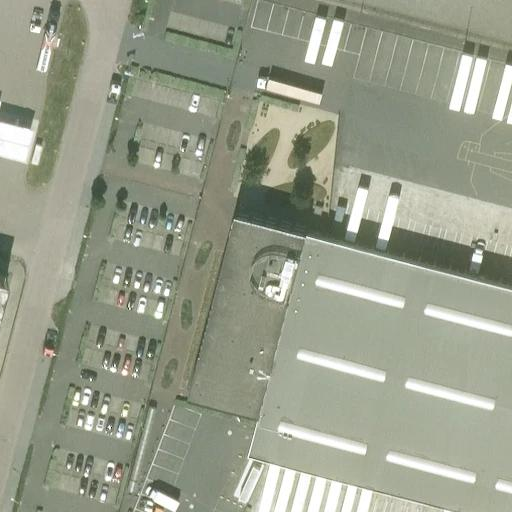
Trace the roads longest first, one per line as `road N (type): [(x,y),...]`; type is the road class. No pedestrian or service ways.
road 1 (unclassified): [(115,0),(0,455)]
road 2 (unknown): [(151,52),(511,144)]
